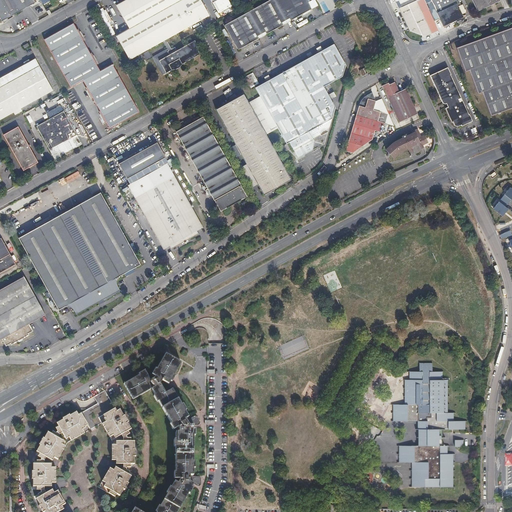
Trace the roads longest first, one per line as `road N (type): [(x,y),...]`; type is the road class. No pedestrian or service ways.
road 1 (secondary): [(453,156),(30,383)]
road 2 (secondary): [(16,409),(428,182)]
road 3 (residential): [(10,444),(50,407),(197,325)]
road 4 (residential): [(511,327),(491,413),(490,511)]
road 5 (unknown): [(133,302),(127,280),(146,268),(142,249),(97,180)]
road 6 (unknown): [(423,0),(480,131)]
